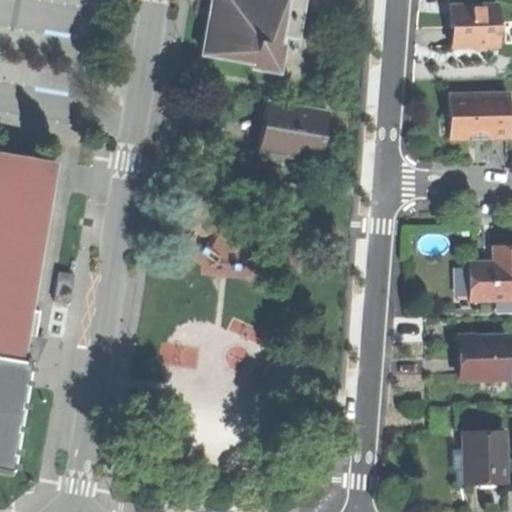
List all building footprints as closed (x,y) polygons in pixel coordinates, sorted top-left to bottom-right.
[(207,0),(200,53),(249,60),(248,68),(276,72),(281,37),(297,39),(302,0),(207,0)] [(495,6),(447,6),(447,24),(446,46),(495,46),(495,6)] [(506,93),(445,94),(445,115),(449,115),(465,127),(465,135),(468,135),(469,139),(475,139),(487,139),(487,134),(507,134),(506,93)] [(292,106),(264,101),(261,125),(258,146),(278,149),(277,155),(317,161),(325,110),(298,106),(297,112),(291,111),(292,106)] [(445,136),(465,135),(465,127),(449,115),(445,115),(445,136)] [(53,162),(0,153),(0,356),(20,360),(24,335),(53,162)] [(493,263),(468,264),(469,282),(469,299),(511,298),(511,247),(500,248),(501,263),(493,263)] [(493,248),(493,263),(501,263),(500,248),(493,248)] [(32,336),(24,335),(20,360),(0,356),(0,468),(10,470),(32,336)] [(459,361),(460,379),(501,378),(501,356),(507,356),(506,337),(459,338),(459,361)] [(477,482),(489,482),(489,476),(499,476),(498,433),(459,434),(459,453),(463,453),(464,482),(477,482)]
